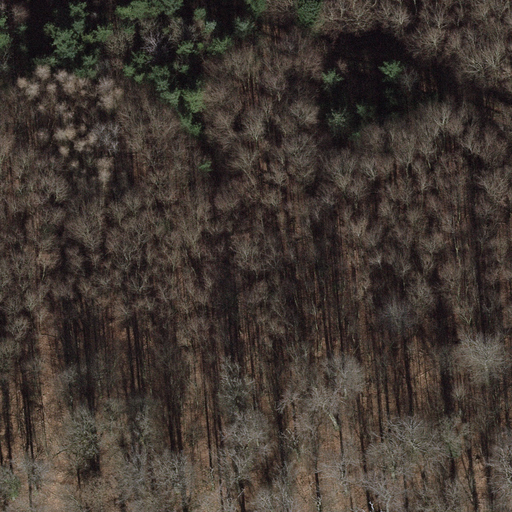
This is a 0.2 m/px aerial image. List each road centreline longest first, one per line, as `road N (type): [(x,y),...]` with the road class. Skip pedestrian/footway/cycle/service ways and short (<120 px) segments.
road 1 (track): [(182,0),(226,21),(416,76),(511,119)]
road 2 (track): [(0,0),(70,7),(164,0)]
road 3 (track): [(127,511),(0,508)]
